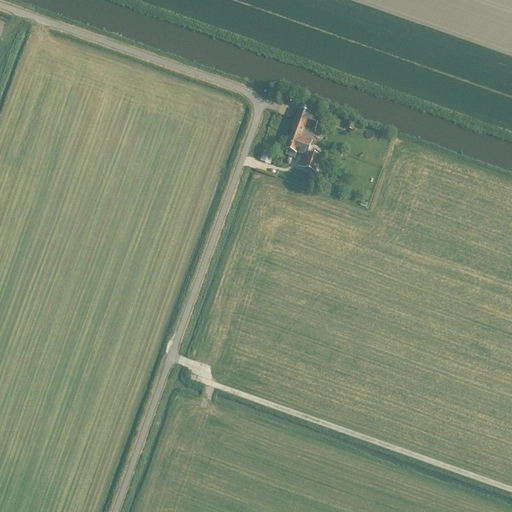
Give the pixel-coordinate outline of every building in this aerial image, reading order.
[(320,117),(309,113),(310,113),(299,109),(285,148),(296,152),(296,151),(306,155),(312,141),(309,140),(311,133),(309,133),(310,131),(314,132),(320,117)] [(346,127),(352,129),(355,120),(349,119),(346,127)] [(262,158),(267,160),(270,152),(265,150),(262,158)] [(309,165),(314,168),(318,155),(308,152),(304,163),(309,165)] [(406,154),(404,161),(420,166),(422,159),(406,154)]
